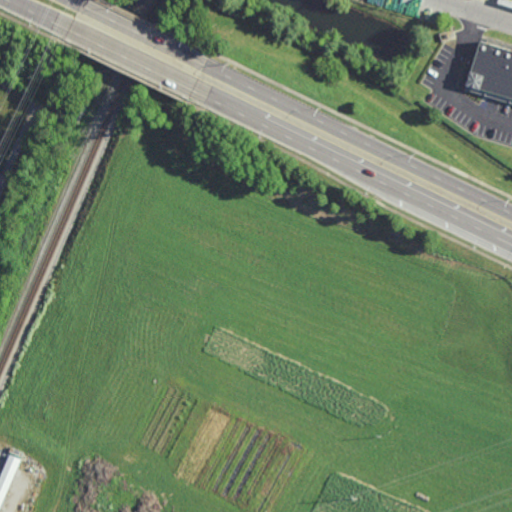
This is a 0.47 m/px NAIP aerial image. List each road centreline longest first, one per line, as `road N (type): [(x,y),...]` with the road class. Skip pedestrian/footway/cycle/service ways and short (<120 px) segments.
road 1 (primary): [(195,89),(511,244)]
road 2 (primary): [(511,218),(205,63)]
road 3 (primary): [(71,29),(195,89)]
road 4 (primary): [(205,63),(82,4)]
